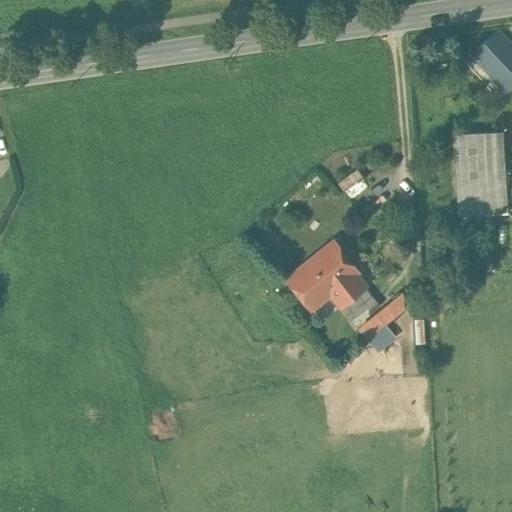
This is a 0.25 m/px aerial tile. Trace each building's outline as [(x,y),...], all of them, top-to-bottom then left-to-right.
[(511,46),(497,30),(471,55),(506,91),(511,86),(511,46)] [(511,86),(506,91),(503,94),(511,102),(511,86)] [(503,130),(453,133),(459,215),(508,211),(503,130)] [(334,240),(287,278),(311,307),(330,292),(355,273),(358,271),(334,240)] [(355,273),(330,292),(356,325),(372,311),(357,292),(366,286),(355,273)] [(383,303),(368,284),(366,286),(357,292),(372,311),(383,303)] [(357,326),(368,340),(404,312),(403,291),(403,290),(357,326)]
